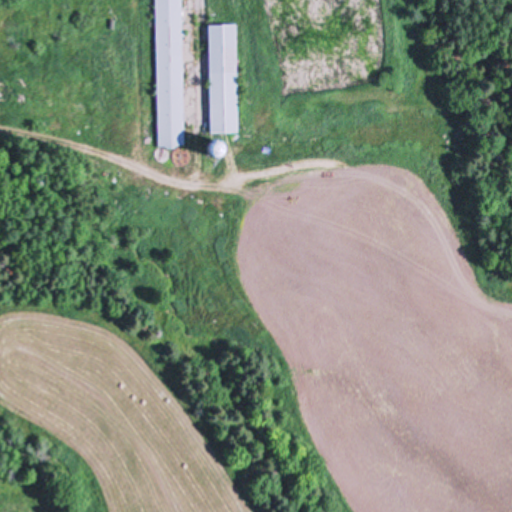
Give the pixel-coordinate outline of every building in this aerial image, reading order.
[(183,0),(184,31),(187,30),(187,34),(184,34),(186,144),(160,144),(157,0),(183,0)] [(213,131),(211,22),(239,22),(241,130),(213,131)] [(209,146),(210,145),(210,144),(211,143),(212,142),(213,141),(215,141),(216,140),(218,140),(219,141),(220,141),(221,142),(222,142),(223,143),(224,145),(224,146),(225,147),(225,149),(225,150),(224,151),(223,152),(223,154),(222,154),(220,155),(219,156),(218,156),(216,156),(215,156),(214,155),(213,155),(212,154),(211,153),(210,152),(210,150),(209,150),(209,149),(209,147),(209,146)] [(142,154),(148,164),(155,159),(149,150),(142,154)] [(75,183),(76,167),(90,168),(89,184),(75,183)] [(31,187),(32,171),(41,171),(41,174),(43,174),(43,176),(45,176),(45,188),(31,187)]
